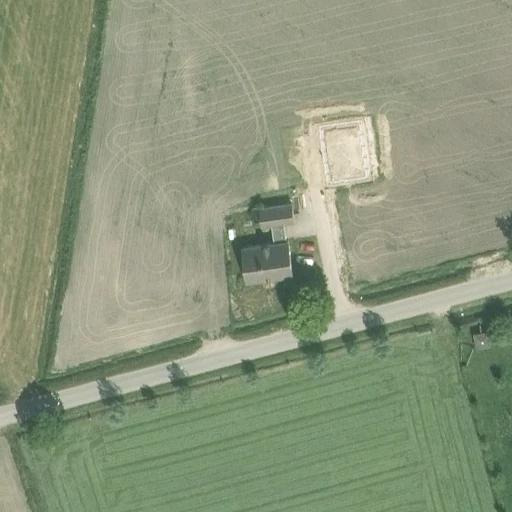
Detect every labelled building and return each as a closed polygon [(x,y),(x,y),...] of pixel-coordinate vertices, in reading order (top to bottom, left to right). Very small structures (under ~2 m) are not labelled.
[(299,182),(280,0),(201,0),(221,190),(299,182)] [(511,0),(409,0),(421,85),(456,80),(466,153),(501,148),(500,140),(511,138),(511,0)] [(165,19),(147,22),(149,35),(167,31),(165,19)] [(360,125),(320,130),(328,186),(368,180),(360,125)] [(275,242),(243,247),(248,281),(293,274),(289,240),(287,241),(285,223),(295,221),(292,203),(260,208),(263,226),(272,225),(275,242)]
